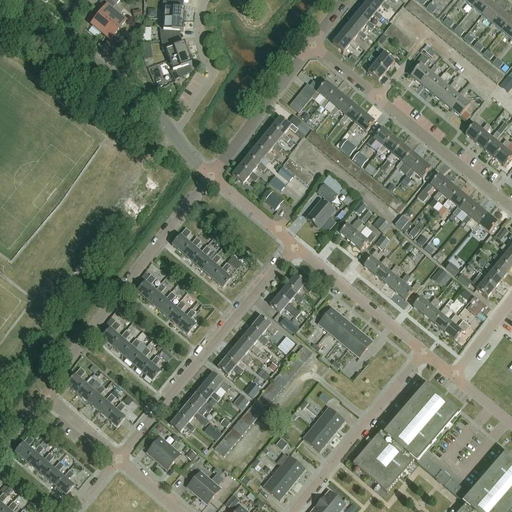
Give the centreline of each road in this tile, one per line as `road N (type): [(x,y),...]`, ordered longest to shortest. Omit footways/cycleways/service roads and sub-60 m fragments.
road 1 (residential): [(43,398),(211,177)]
road 2 (unclassified): [(117,459),(294,247)]
road 3 (residential): [(511,212),(309,45)]
road 4 (unclassified): [(8,0),(37,16),(174,137)]
road 5 (unclassified): [(292,511),(422,353)]
road 6 (unclassified): [(422,353),(294,247)]
road 7 (unclassified): [(211,177),(309,45)]
road 8 (residential): [(174,137),(214,74),(201,51),(204,0)]
road 9 (track): [(221,465),(312,361)]
